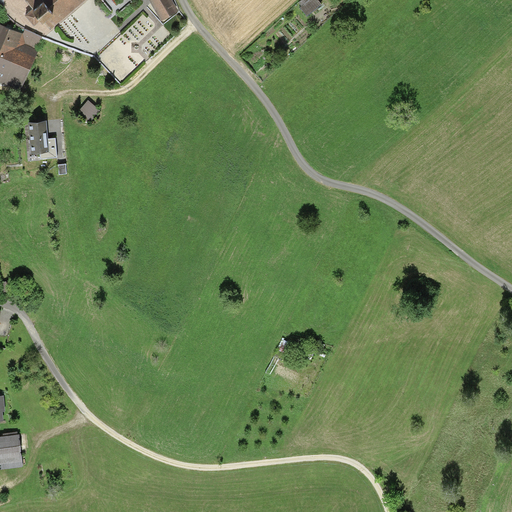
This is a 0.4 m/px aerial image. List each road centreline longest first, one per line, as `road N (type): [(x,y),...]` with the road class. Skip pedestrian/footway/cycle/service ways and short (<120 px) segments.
road 1 (unclassified): [(511,289),(388,202),(308,172),(180,0)]
road 2 (track): [(84,412),(136,449),(182,466),(350,461),(368,473),(388,511)]
road 3 (residential): [(0,302),(19,313),(84,412)]
